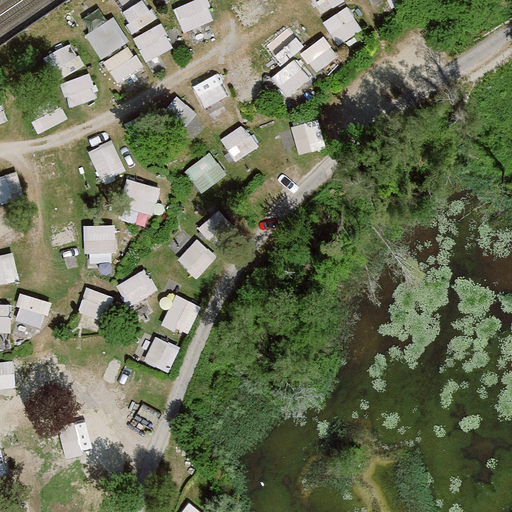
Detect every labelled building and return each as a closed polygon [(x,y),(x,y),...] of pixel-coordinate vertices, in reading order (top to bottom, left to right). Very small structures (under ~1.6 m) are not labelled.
[(133,26),(156,20),(150,0),(137,0),(126,4),(133,26)] [(183,0),(174,4),(184,29),(218,15),(211,0),(183,0)] [(247,0),(254,9),(266,0),(247,0)] [(323,20),(340,41),(363,23),(347,1),(323,20)] [(131,38),(113,8),(86,24),(104,54),(131,38)] [(134,35),(149,58),(176,40),(160,17),(134,35)] [(290,22),(264,39),(278,62),(305,45),(290,22)] [(316,70),(337,56),(322,34),(301,48),(316,70)] [(79,40),(47,49),(55,75),(86,66),(79,40)] [(131,41),(105,55),(118,79),(144,65),(131,41)] [(289,98),(313,77),(293,54),(269,75),(289,98)] [(215,62),(188,77),(201,99),(227,84),(215,62)] [(91,67),(62,80),(73,105),(102,92),(91,67)] [(181,126),(197,113),(180,93),(165,106),(181,126)] [(0,95),(0,119),(9,116),(1,95),(0,95)] [(61,97),(32,107),(39,127),(68,117),(61,97)] [(245,121),(223,136),(238,157),(260,142),(245,121)] [(115,135),(89,146),(104,180),(129,169),(115,135)] [(217,148),(189,163),(201,187),(229,173),(217,148)] [(20,167),(0,172),(0,189),(3,200),(27,193),(20,167)] [(123,218),(157,220),(160,179),(125,177),(123,218)] [(0,247),(28,234),(14,207),(0,213),(0,247)] [(116,250),(117,221),(86,220),(84,248),(116,250)] [(191,243),(179,258),(199,274),(211,259),(191,243)] [(14,248),(0,252),(0,281),(21,275),(14,248)] [(148,265),(119,279),(130,303),(160,288),(148,265)] [(88,283),(79,307),(103,317),(112,293),(88,283)] [(15,317),(45,323),(50,296),(20,291),(15,317)] [(176,293),(166,322),(190,330),(200,302),(176,293)] [(0,329),(13,330),(14,300),(0,299),(0,329)] [(173,367),(181,342),(156,333),(147,359),(173,367)] [(0,382),(27,382),(26,356),(0,357),(0,382)] [(0,424),(13,424),(12,398),(0,398),(0,424)] [(14,481),(44,469),(33,444),(4,456),(14,481)] [(178,511),(203,511),(195,498),(177,509),(178,511)] [(66,511),(94,511),(95,511),(73,499),(66,511)]
